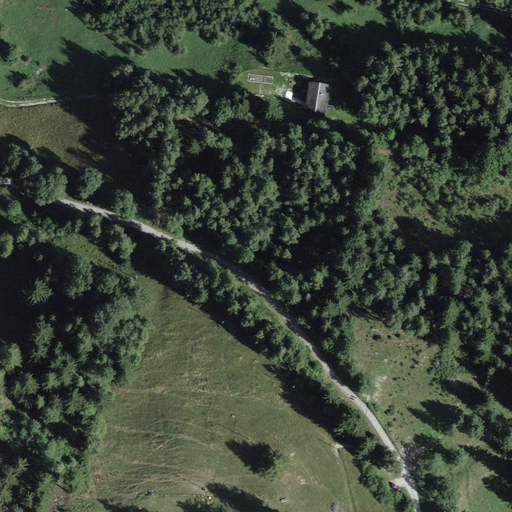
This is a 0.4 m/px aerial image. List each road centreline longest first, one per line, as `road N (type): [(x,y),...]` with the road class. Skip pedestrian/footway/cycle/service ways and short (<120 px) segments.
road 1 (track): [(0,179),(198,250),(253,288),(362,406),(418,511)]
road 2 (track): [(0,97),(98,98),(293,134)]
